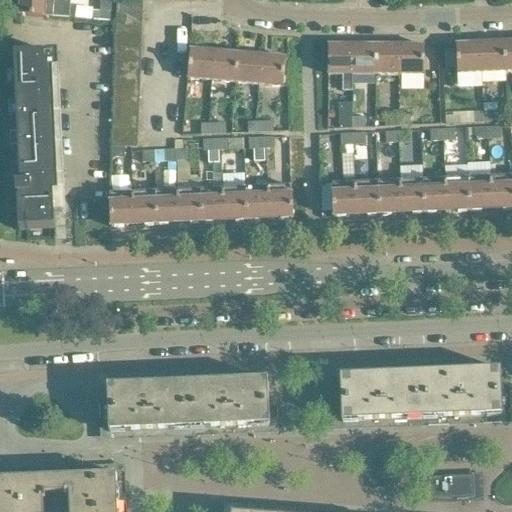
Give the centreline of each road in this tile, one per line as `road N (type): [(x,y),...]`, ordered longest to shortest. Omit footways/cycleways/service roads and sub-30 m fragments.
road 1 (secondary): [(0,352),(511,325)]
road 2 (secondary): [(511,268),(0,292)]
road 3 (residential): [(348,17),(478,15)]
